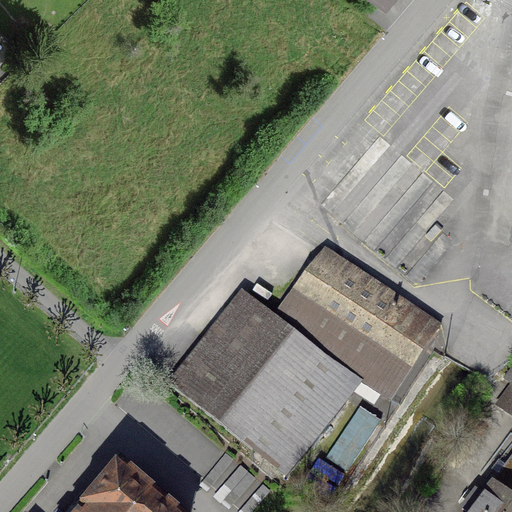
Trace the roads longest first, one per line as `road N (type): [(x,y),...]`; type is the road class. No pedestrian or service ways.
road 1 (residential): [(117,364),(431,0)]
road 2 (residential): [(0,500),(117,364)]
road 3 (residential): [(0,260),(117,364)]
